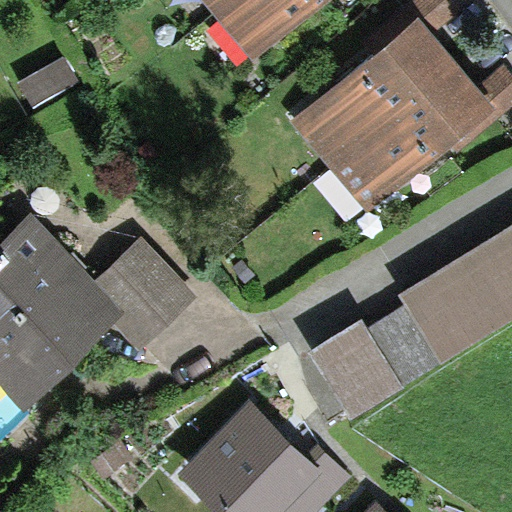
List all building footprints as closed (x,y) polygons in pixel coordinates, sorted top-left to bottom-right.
[(195,0),(237,47),(290,0),(195,0)] [(378,61),(416,30),(446,6),(441,0),(412,0),(362,41),(378,61)] [(472,97),(416,30),(378,61),(292,132),(347,199),(436,126),(472,97)] [(72,84),(59,56),(16,77),(29,104),(72,84)] [(511,84),(502,72),(472,97),(436,126),(454,148),(511,100),(511,84)] [(511,305),(511,218),(395,291),(402,302),(362,327),(354,313),(303,345),(343,410),(511,305)] [(109,318),(21,220),(0,239),(0,373),(21,397),(109,318)] [(186,292),(137,239),(89,283),(138,336),(186,292)] [(299,458),(246,404),(180,469),(222,511),(262,511),(268,507),(272,511),(296,511),(338,471),(312,444),(299,458)] [(378,511),(369,502),(358,511),(378,511)]
